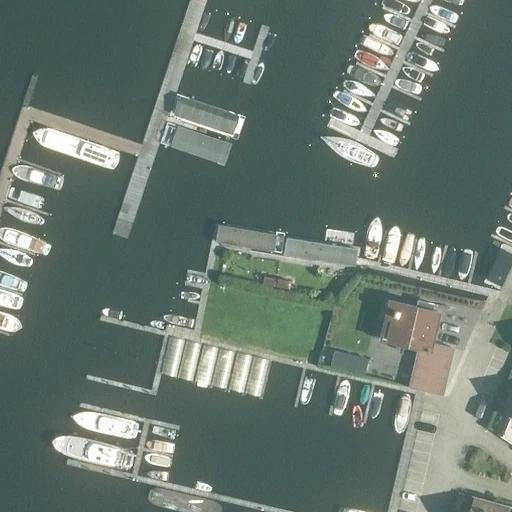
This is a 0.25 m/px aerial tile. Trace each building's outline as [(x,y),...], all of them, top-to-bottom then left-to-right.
[(237,128),(244,105),(181,85),(174,109),(237,128)] [(173,114),(166,135),(222,154),(229,133),(173,114)] [(276,236),(218,225),(215,242),(273,252),(276,236)] [(355,267),(357,250),(286,238),(283,255),(355,267)] [(430,348),(428,353),(431,354),(441,312),(388,299),(383,320),(389,321),(384,343),(421,351),(422,346),(430,348)] [(333,351),(329,367),(350,372),(354,356),(333,351)] [(511,412),(501,437),(511,444),(511,412)] [(506,511),(509,507),(511,508),(511,506),(476,497),(469,511),(506,511)]
